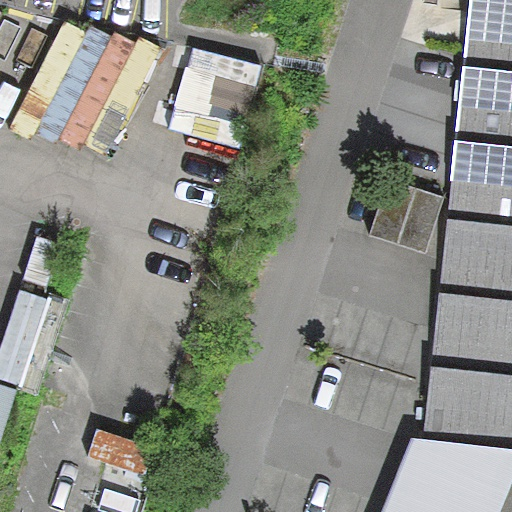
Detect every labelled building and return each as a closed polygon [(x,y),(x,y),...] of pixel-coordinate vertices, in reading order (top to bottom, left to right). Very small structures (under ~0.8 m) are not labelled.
[(511,0),(479,0),(448,227),(511,234),(511,0)] [(180,135),(251,148),(266,68),(195,55),(180,135)] [(189,145),(169,227),(224,240),(244,159),(189,145)] [(511,511),(511,234),(448,227),(423,445),(396,511),(511,511)] [(0,373),(0,491),(55,301),(24,292),(0,373)] [(148,511),(167,459),(97,435),(70,511),(148,511)]
